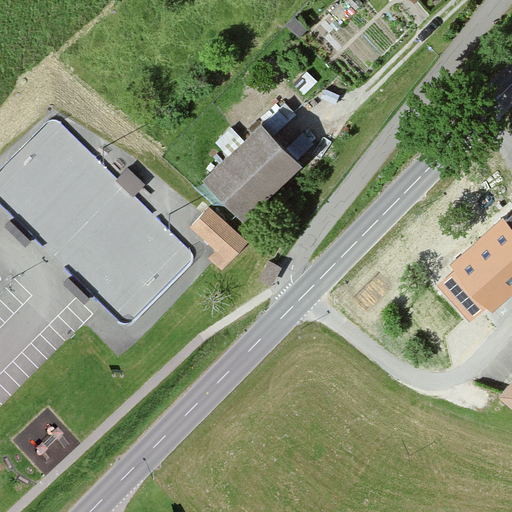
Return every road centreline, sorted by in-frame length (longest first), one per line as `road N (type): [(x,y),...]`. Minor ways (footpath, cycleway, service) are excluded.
road 1 (residential): [(301,296),(292,283),(294,254),(499,0)]
road 2 (secondary): [(89,511),(301,296)]
road 3 (secondary): [(301,296),(511,83)]
road 4 (residential): [(301,296),(423,381),(464,369),(511,321)]
